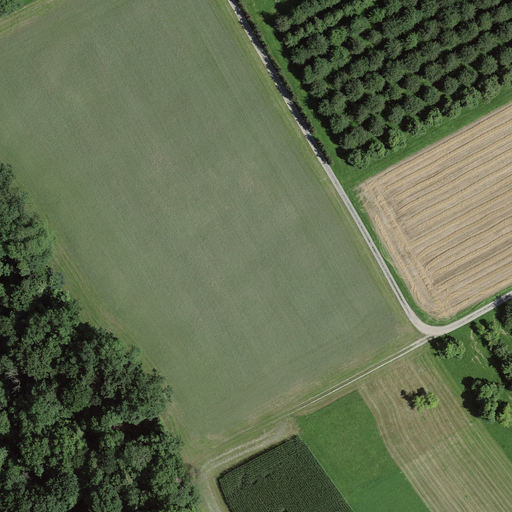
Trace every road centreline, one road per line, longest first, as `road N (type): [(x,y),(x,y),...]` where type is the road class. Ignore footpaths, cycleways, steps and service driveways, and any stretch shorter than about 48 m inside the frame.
road 1 (track): [(232,0),(411,316),(445,331),(511,295)]
road 2 (track): [(189,462),(445,331)]
